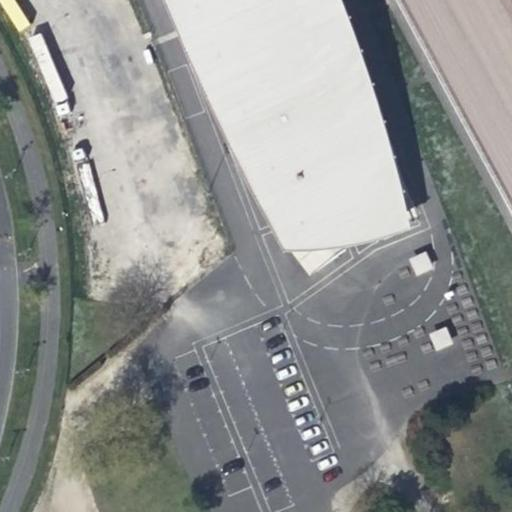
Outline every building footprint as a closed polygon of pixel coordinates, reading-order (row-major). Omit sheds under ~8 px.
[(3,0),(15,27),(25,23),(15,0),(3,0)] [(256,155),(217,61),(242,50),(247,48),(236,21),(245,18),(237,0),(164,0),(164,1),(212,111),(245,181),(285,255),(310,255),(350,250),(375,245),(412,234),(405,197),(374,90),(342,0),(308,0),(347,103),(337,107),(373,206),(383,202),(393,230),(346,249),(335,221),(334,221),(322,226),(322,225),(312,229),(308,218),(317,214),(309,194),(277,207),(264,175),(256,155)] [(308,0),(237,0),(245,18),(236,21),(247,48),(242,50),(217,61),(256,155),(269,150),(277,170),(264,175),(277,207),(309,194),(317,214),(308,218),(312,229),(322,225),(322,226),(334,221),(335,221),(373,206),(337,107),(347,103),(308,0)] [(277,170),(269,150),(256,155),(264,175),(277,170)] [(393,230),(383,202),(373,206),(335,221),(346,249),(393,230)] [(425,251),(409,259),(417,275),(432,267),(425,251)]
